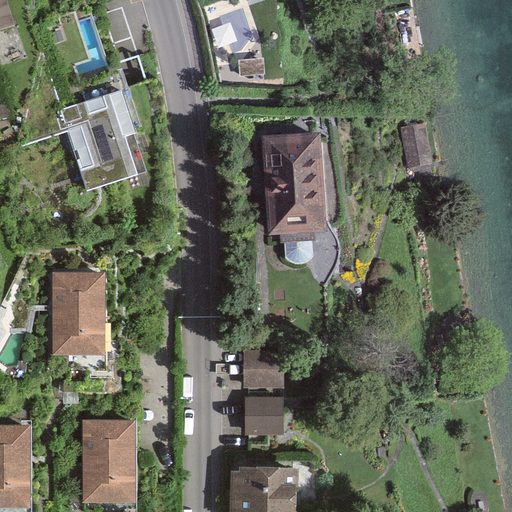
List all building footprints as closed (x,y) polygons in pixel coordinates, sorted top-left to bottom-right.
[(118,91),(61,109),(87,187),(143,169),(118,91)] [(402,134),(409,171),(435,167),(429,129),(402,134)] [(321,224),(315,136),(267,139),(273,227),(321,224)] [(96,275),(49,275),(49,356),(96,356),(96,275)] [(247,353),(248,385),(279,384),(279,353),(247,353)] [(279,399),(247,400),(247,432),(279,432),(279,399)] [(126,419),(83,419),(84,497),(127,496),(126,419)] [(29,422),(0,422),(0,501),(30,501),(29,422)] [(292,511),(293,470),(242,469),(242,474),(235,474),(234,511),(292,511)]
